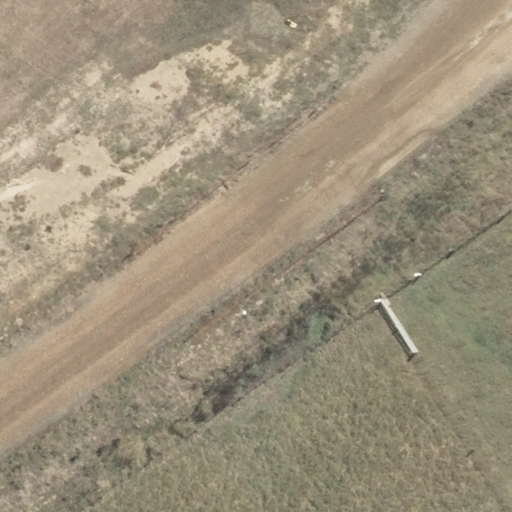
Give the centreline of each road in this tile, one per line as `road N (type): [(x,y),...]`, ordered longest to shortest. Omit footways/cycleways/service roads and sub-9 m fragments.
road 1 (unclassified): [(511,15),(0,370)]
road 2 (unknown): [(84,0),(309,155)]
